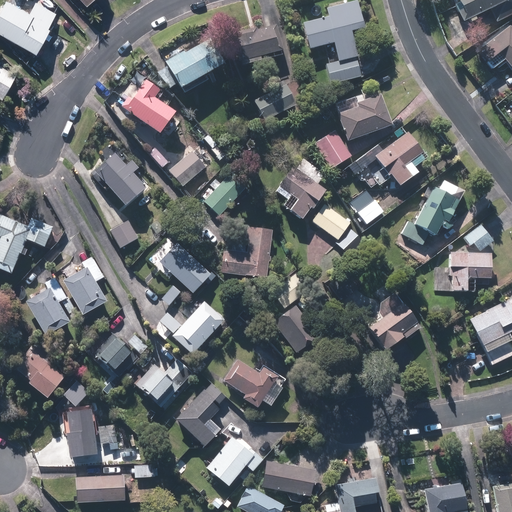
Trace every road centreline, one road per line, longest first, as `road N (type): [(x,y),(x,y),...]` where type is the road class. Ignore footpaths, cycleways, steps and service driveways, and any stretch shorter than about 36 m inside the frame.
road 1 (residential): [(36,150),(58,103),(86,71),(181,0)]
road 2 (residential): [(511,180),(426,65),(401,0)]
road 3 (unknown): [(48,176),(106,272),(145,313)]
road 4 (residential): [(350,422),(511,401)]
